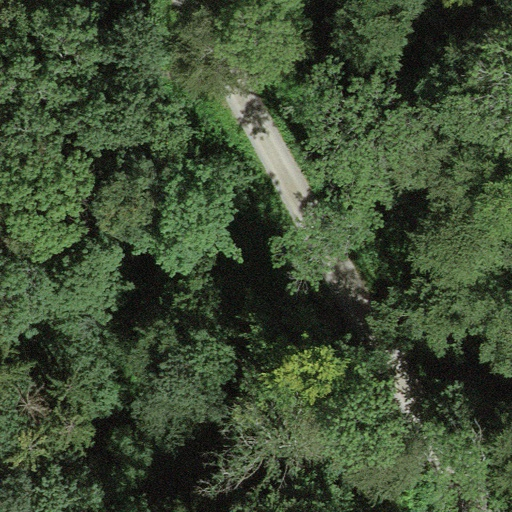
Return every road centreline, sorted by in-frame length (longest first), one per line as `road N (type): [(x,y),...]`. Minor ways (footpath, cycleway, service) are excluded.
road 1 (track): [(464,511),(265,113)]
road 2 (track): [(187,0),(265,113)]
